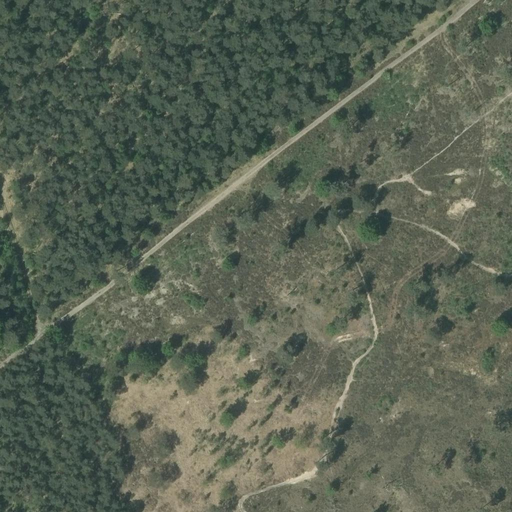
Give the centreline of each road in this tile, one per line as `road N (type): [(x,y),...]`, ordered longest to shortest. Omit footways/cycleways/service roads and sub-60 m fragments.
road 1 (track): [(36,335),(474,0)]
road 2 (track): [(36,335),(0,198)]
